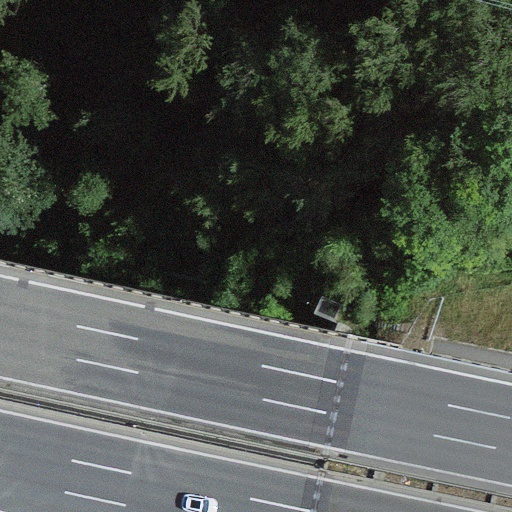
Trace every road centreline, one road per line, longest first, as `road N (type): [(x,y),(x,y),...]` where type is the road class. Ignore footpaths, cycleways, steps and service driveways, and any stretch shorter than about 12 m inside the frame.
road 1 (motorway): [(511,434),(0,326)]
road 2 (motorway): [(0,461),(232,511)]
